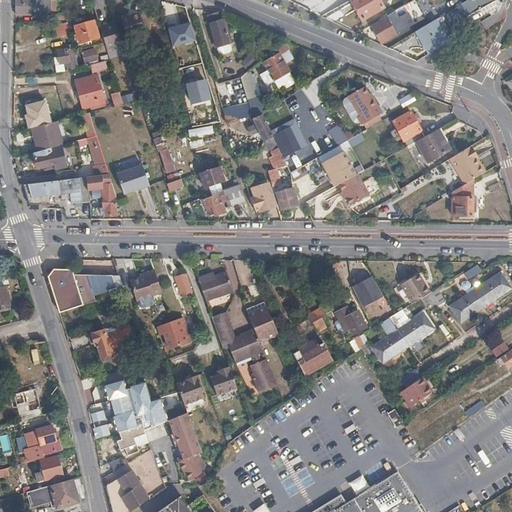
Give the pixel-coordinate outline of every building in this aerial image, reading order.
[(15,0),(15,13),(30,13),(30,7),(37,7),(36,10),(54,11),(54,0),(15,0)] [(349,0),(361,19),(382,7),(377,0),(349,0)] [(468,23),(459,6),(449,12),(458,29),(468,23)] [(227,29),(222,12),(208,15),(216,47),(217,47),(218,52),(221,53),(229,51),(232,48),(227,29)] [(144,32),(138,13),(121,18),(127,37),(144,32)] [(385,15),(378,19),(379,21),(370,26),(380,43),(395,35),(385,15)] [(412,33),(423,54),(450,38),(438,17),(412,33)] [(53,25),(57,38),(68,34),(65,21),(53,25)] [(99,38),(94,21),(74,27),(79,44),(99,38)] [(106,49),(121,45),(114,22),(100,26),(106,49)] [(190,22),(169,28),(173,46),(195,41),(190,22)] [(289,51),(290,50),(283,42),(259,62),(265,69),(269,74),(261,81),(269,90),(277,83),(281,90),(294,79),(289,73),(290,72),(285,66),(279,59),(289,51)] [(56,70),(63,70),(76,70),(77,70),(72,43),(68,44),(70,48),(57,51),(58,58),(54,59),(56,70)] [(294,59),(289,51),(279,59),(285,66),(294,59)] [(92,62),(90,53),(83,55),(85,64),(92,62)] [(91,73),(106,69),(104,60),(89,64),(91,73)] [(259,62),(251,68),(257,76),(265,69),(259,62)] [(247,101),(252,117),(258,114),(261,112),(260,108),(263,107),(250,69),(240,77),(240,79),(247,99),(247,101)] [(83,106),(104,101),(97,75),(76,81),(83,106)] [(216,86),(222,107),(247,99),(240,79),(216,86)] [(205,81),(187,86),(187,87),(192,105),(193,105),(210,99),(205,81)] [(373,96),(366,85),(350,95),(362,114),(360,116),(364,122),(384,110),(375,95),(373,96)] [(121,104),(122,103),(118,91),(109,93),(113,106),(121,104)] [(411,93),(398,98),(401,106),(414,102),(411,93)] [(247,101),(222,108),(226,121),(252,117),(247,101)] [(424,137),(425,136),(411,111),(393,121),(407,146),(416,141),(424,137)] [(89,112),(82,114),(87,131),(75,135),(76,141),(90,137),(96,136),(89,112)] [(268,124),(263,115),(259,117),(253,119),(255,125),(247,128),(251,135),(258,132),(262,140),(273,136),(268,124)] [(272,129),(274,134),(292,125),(296,124),(294,119),(272,129)] [(28,128),(34,152),(50,148),(59,145),(53,122),(28,128)] [(292,125),(298,138),(302,136),(296,124),(292,125)] [(292,125),(274,134),(280,146),(298,138),(292,125)] [(327,130),(334,143),(343,137),(336,125),(327,130)] [(448,141),(440,128),(425,136),(424,137),(416,141),(429,162),(450,149),(446,142),(448,141)] [(187,130),(187,137),(201,136),(201,129),(187,130)] [(359,134),(346,140),(348,146),(362,140),(359,134)] [(98,165),(105,164),(96,136),(90,137),(98,165)] [(262,140),(259,150),(264,149),(271,150),(279,147),(273,136),(262,140)] [(166,149),(163,143),(155,145),(157,152),(159,152),(164,166),(172,163),(167,148),(166,149)] [(449,157),(450,158),(472,145),(472,144),(449,157)] [(59,145),(50,148),(50,153),(34,157),(36,169),(54,165),(54,168),(66,166),(61,145),(59,145)] [(450,158),(455,167),(477,153),(472,145),(450,158)] [(319,158),(334,186),(338,184),(347,179),(356,174),(340,146),(319,158)] [(279,147),(271,150),(279,167),(287,165),(279,147)] [(467,182),(474,178),(484,172),(475,157),(477,156),(478,155),(477,153),(455,167),(465,183),(467,182)] [(484,172),(486,170),(477,156),(475,157),(484,172)] [(96,175),(99,175),(108,173),(105,164),(98,165),(93,167),(96,175)] [(123,194),(148,185),(141,164),(116,173),(123,194)] [(268,171),(273,186),(287,183),(293,178),(291,172),(287,165),(279,167),(268,171)] [(224,181),(218,167),(200,173),(205,188),(224,181)] [(104,207),(105,219),(122,219),(108,173),(99,175),(100,186),(101,186),(101,189),(102,207),(104,207)] [(347,179),(338,184),(341,191),(345,198),(349,205),(369,194),(358,173),(356,174),(347,179)] [(96,175),(85,176),(86,190),(101,189),(101,186),(100,186),(99,175),(96,175)] [(81,202),(87,201),(86,190),(86,188),(85,176),(78,177),(81,202)] [(78,177),(28,183),(30,204),(51,205),(50,195),(68,193),(70,203),(81,202),(78,177)] [(465,183),(453,190),(453,215),(473,215),(474,178),(467,182),(465,183)] [(180,179),(166,184),(169,190),(181,186),(180,179)] [(250,197),(255,210),(275,204),(269,182),(251,187),(253,196),(250,197)] [(228,206),(244,200),(239,184),(222,190),(228,206)] [(299,205),(294,188),(278,192),(282,209),(299,205)] [(212,205),(214,212),(216,212),(217,214),(225,211),(221,202),(220,202),(217,194),(202,199),(206,208),(212,205)] [(208,214),(214,212),(212,205),(206,208),(208,214)] [(477,272),(474,266),(463,273),(467,278),(477,272)] [(51,277),(62,311),(117,293),(123,291),(118,276),(112,276),(73,275),(71,269),(57,269),(54,274),(51,277)] [(162,294),(154,270),(145,273),(146,276),(134,279),(129,281),(135,301),(137,301),(152,297),(162,294)] [(233,290),(226,271),(213,276),(209,277),(207,274),(198,277),(206,299),(233,290)] [(474,289),(485,305),(511,287),(501,272),(474,289)] [(188,280),(186,274),(176,277),(182,295),(192,291),(188,280)] [(374,275),(352,284),(362,306),(383,297),(374,275)] [(414,275),(411,276),(419,289),(422,287),(414,275)] [(396,286),(408,305),(420,299),(426,295),(422,287),(419,289),(411,276),(396,286)] [(4,286),(0,287),(0,307),(9,306),(4,286)] [(433,304),(435,307),(443,302),(435,289),(426,295),(433,304)] [(460,322),(485,305),(474,289),(449,306),(460,322)] [(426,295),(420,299),(427,310),(430,307),(429,306),(433,304),(426,295)] [(152,297),(137,301),(139,307),(141,309),(152,306),(154,303),(152,297)] [(346,308),(341,302),(331,309),(335,315),(346,308)] [(323,313),(318,305),(306,313),(317,330),(325,325),(320,315),(323,313)] [(279,333),(267,306),(248,315),(252,324),(254,327),(260,342),(279,333)] [(366,326),(357,309),(343,316),(345,322),(341,324),(344,330),(348,328),(351,334),(366,326)] [(231,328),(226,312),(212,317),(218,333),(231,328)] [(423,313),(397,330),(408,346),(433,328),(423,313)] [(183,317),(170,322),(155,327),(158,335),(163,333),(168,350),(191,341),(183,317)] [(396,331),(387,318),(383,321),(391,334),(396,331)] [(135,345),(128,323),(117,327),(118,331),(106,334),(104,329),(91,333),(95,345),(97,344),(103,362),(114,358),(112,352),(114,352),(113,348),(121,346),(123,349),(135,345)] [(254,327),(252,324),(238,329),(239,334),(226,339),(229,349),(232,358),(247,353),(250,361),(246,362),(249,370),(251,369),(254,377),(249,379),(253,390),(273,384),(253,327),(254,327)] [(218,333),(220,339),(233,334),(232,331),(231,328),(218,333)] [(239,334),(238,329),(232,331),(233,334),(220,339),(224,351),(229,349),(226,339),(239,334)] [(408,346),(397,330),(396,331),(391,334),(372,347),(383,363),(408,346)] [(315,338),(298,346),(299,348),(300,349),(309,370),(331,360),(322,342),(318,344),(315,338)] [(511,363),(511,348),(501,356),(508,366),(511,363)] [(309,370),(300,349),(293,352),(302,373),(309,370)] [(205,379),(211,395),(231,388),(224,366),(211,371),(213,376),(205,379)] [(409,386),(422,377),(416,369),(403,378),(409,386)] [(152,403),(146,384),(137,386),(138,392),(131,393),(127,374),(114,377),(117,389),(109,391),(114,413),(135,408),(135,406),(152,403)] [(176,382),(184,403),(204,396),(196,374),(186,377),(186,379),(176,382)] [(432,392),(422,377),(409,386),(401,391),(407,400),(404,402),(408,408),(420,400),(423,398),(432,392)] [(9,396),(16,421),(19,420),(42,414),(36,389),(9,396)] [(390,399),(393,403),(401,398),(398,394),(390,399)] [(469,417),(485,405),(482,401),(467,413),(469,417)] [(402,422),(393,409),(387,413),(395,426),(402,422)] [(178,444),(183,458),(188,456),(201,450),(201,449),(186,410),(168,418),(178,444)] [(136,427),(138,432),(144,429),(157,423),(153,415),(135,421),(136,427)] [(57,442),(53,427),(38,431),(43,454),(62,450),(60,441),(57,442)] [(136,427),(120,432),(122,438),(117,440),(119,449),(125,447),(127,454),(137,451),(133,438),(139,436),(138,432),(136,427)] [(143,446),(146,452),(151,449),(147,436),(142,438),(144,446),(143,446)] [(206,467),(197,454),(190,459),(188,456),(183,458),(178,462),(186,474),(189,478),(195,474),(202,470),(206,467)] [(64,474),(59,456),(40,461),(42,467),(35,469),(39,481),(64,474)] [(109,463),(114,471),(125,465),(120,456),(109,463)] [(0,477),(10,474),(8,467),(0,468),(0,477)] [(110,511),(128,511),(150,498),(133,469),(106,486),(110,511)] [(206,476),(202,470),(195,474),(199,479),(206,476)] [(422,511),(397,471),(340,506),(336,499),(314,511),(422,511)] [(76,490),(73,479),(27,491),(31,506),(51,501),(52,505),(56,504),(57,508),(79,502),(76,490)] [(0,511),(10,511),(6,490),(0,491),(0,511)] [(189,511),(186,506),(187,505),(180,496),(174,500),(161,509),(163,511),(189,511)]
